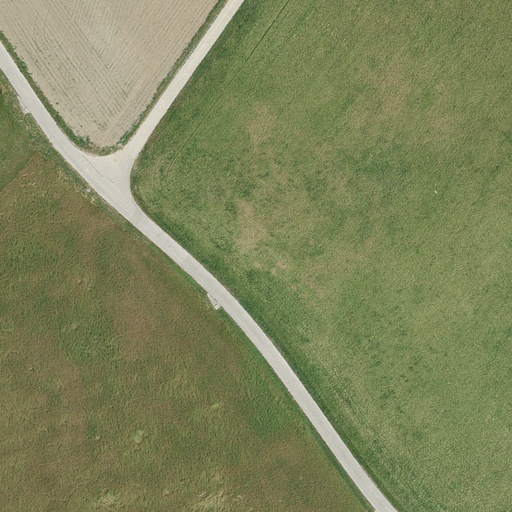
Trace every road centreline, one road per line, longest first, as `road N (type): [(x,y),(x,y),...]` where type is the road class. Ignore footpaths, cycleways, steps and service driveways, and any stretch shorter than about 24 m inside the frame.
road 1 (track): [(0,48),(111,187),(408,511)]
road 2 (track): [(111,187),(248,0)]
